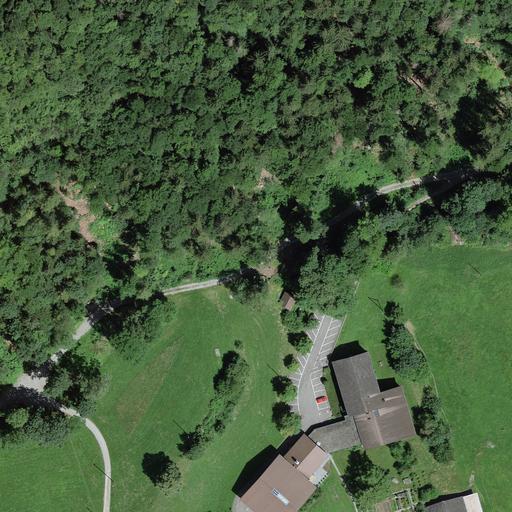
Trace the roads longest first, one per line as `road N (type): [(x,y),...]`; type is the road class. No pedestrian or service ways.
road 1 (track): [(472,169),(381,191),(239,272),(104,306),(0,402)]
road 2 (track): [(472,169),(378,234),(346,297)]
road 3 (track): [(13,393),(49,399),(98,435),(105,511)]
